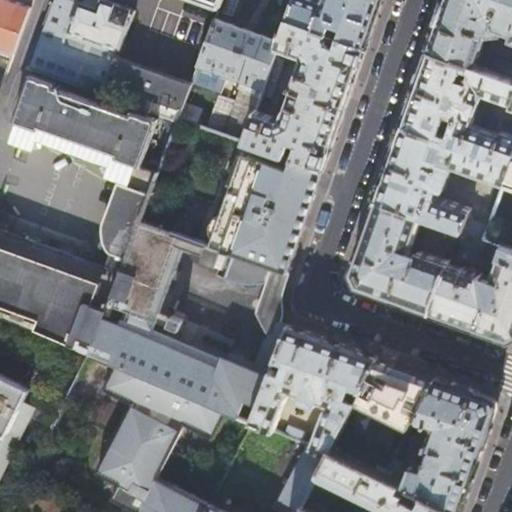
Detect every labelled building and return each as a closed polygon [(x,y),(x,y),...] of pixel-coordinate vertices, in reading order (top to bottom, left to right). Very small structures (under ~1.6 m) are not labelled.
[(0,0),(0,46),(16,52),(32,6),(16,0),(0,0)] [(103,0),(101,7),(82,0),(54,0),(30,66),(105,94),(110,82),(120,55),(137,10),(111,0),(103,0)] [(296,0),(290,17),(369,45),(384,0),(296,0)] [(511,0),(448,0),(432,48),(479,65),(490,34),(488,33),(490,26),(489,25),(495,23),(497,27),(511,32),(511,37),(511,39),(511,38),(511,0)] [(218,17),(201,63),(266,86),(268,81),(269,78),(277,56),(279,48),(282,40),(218,17)] [(258,109),(248,139),(248,140),(288,153),(291,143),(298,145),(295,156),(326,167),(369,45),(290,17),(282,40),(279,48),(304,57),(301,66),(300,72),(295,84),(292,91),(289,101),(287,109),(282,117),(258,109)] [(432,48),(405,123),(511,161),(511,132),(504,130),(503,134),(474,123),(486,93),(511,102),(511,77),(495,71),(479,65),(432,48)] [(140,107),(151,111),(157,99),(184,108),(194,82),(120,55),(110,82),(144,95),(140,107)] [(285,59),(277,56),(269,78),(278,82),(279,77),(281,78),(285,65),(284,64),(285,59)] [(511,64),(499,60),(495,71),(511,77),(511,64)] [(84,335),(97,340),(143,218),(161,170),(143,165),(160,117),(135,108),(133,111),(58,83),(59,81),(33,71),(16,119),(41,129),(43,125),(118,152),(117,156),(132,161),(108,225),(108,230),(109,233),(110,236),(111,239),(113,243),(115,245),(107,267),(0,227),(0,310),(80,345),(84,335)] [(266,86),(263,95),(268,96),(273,83),(268,81),(266,86)] [(241,89),(226,132),(248,139),(258,109),(263,96),(241,89)] [(154,167),(161,170),(179,122),(172,119),(154,167)] [(511,161),(405,123),(379,198),(426,215),(454,225),(463,229),(487,237),(491,226),(470,218),(473,208),(434,192),(436,186),(445,188),(447,188),(455,165),(507,183),(507,182),(511,168),(511,161)] [(288,153),(248,140),(212,243),(218,245),(290,271),(326,167),(295,156),(288,153)] [(359,284),(433,311),(451,262),(452,259),(423,249),(420,250),(419,252),(413,250),(426,215),(379,198),(353,270),(356,277),(359,284)] [(249,398),(262,403),(276,366),(280,357),(292,323),(281,318),(276,331),(270,334),(259,361),(233,350),(226,363),(135,325),(173,229),(143,218),(97,340),(94,350),(119,361),(231,408),(242,413),(249,398)] [(448,251),(455,253),(459,239),(463,229),(454,225),(446,246),(448,251)] [(484,248),(488,238),(487,237),(463,229),(459,239),(484,248)] [(212,243),(191,235),(189,242),(216,252),(218,245),(212,243)] [(451,262),(433,311),(511,339),(511,246),(505,244),(493,277),(451,262)] [(330,406),(314,443),(334,451),(336,446),(360,401),(351,395),(356,386),(365,390),(383,356),(292,323),(280,357),(288,360),(284,369),(276,366),(262,403),(256,419),(257,419),(277,428),(292,393),(288,387),(304,393),(303,397),(320,404),(323,400),(334,404),(330,406)] [(418,417),(439,376),(383,356),(365,390),(361,400),(414,427),(418,417)] [(210,511),(215,503),(161,476),(189,422),(217,437),(231,408),(119,361),(106,387),(134,402),(99,471),(121,482),(114,497),(140,511),(139,511),(143,511),(144,511),(145,511),(210,511)] [(0,374),(0,430),(7,434),(29,389),(0,374)] [(407,482),(462,510),(477,470),(498,411),(492,396),(439,376),(418,417),(439,427),(434,444),(429,443),(427,449),(431,450),(425,465),(415,461),(412,469),(407,482)] [(288,432),(302,438),(305,431),(291,425),(288,432)] [(282,499),(304,510),(307,505),(322,475),(334,451),(314,443),(312,442),(311,442),(282,499)] [(320,511),(307,505),(304,510),(303,511),(461,511),(462,510),(407,482),(390,474),(336,446),(334,451),(322,475),(385,507),(385,508),(385,509),(385,511),(320,511)] [(49,457),(42,453),(33,469),(41,473),(49,457)] [(390,474),(407,482),(412,469),(396,463),(390,474)] [(232,511),(215,503),(210,511),(232,511)]
